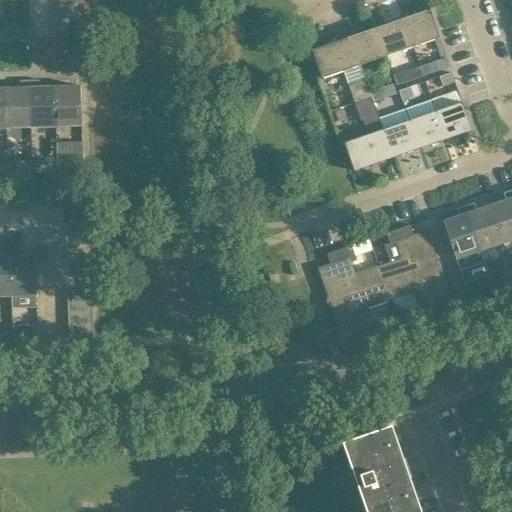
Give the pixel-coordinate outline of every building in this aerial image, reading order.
[(84,12),(84,0),(59,1),(60,13),(84,12)] [(440,38),(430,10),(403,19),(413,48),(440,38)] [(85,24),(84,12),(60,13),(60,25),(85,24)] [(413,48),(403,19),(377,28),(387,57),(413,48)] [(85,37),(85,24),(60,25),(60,38),(85,37)] [(387,57),(377,28),(351,37),(361,66),(387,57)] [(20,39),(20,29),(4,29),(4,39),(20,39)] [(361,66),(351,37),(312,50),(322,79),(342,72),(348,89),(350,88),(355,102),(371,97),(360,66),(361,66)] [(445,58),(433,62),(437,72),(449,68),(445,58)] [(405,72),(393,76),(396,86),(408,82),(405,72)] [(454,82),(450,73),(439,77),(442,87),(454,82)] [(31,128),(30,81),(21,81),(21,87),(5,88),(6,129),(31,128)] [(56,127),(55,86),(40,87),(39,81),(30,81),(31,128),(56,127)] [(393,85),(382,89),(385,99),(396,95),(393,85)] [(82,126),(81,86),(55,86),(56,127),(82,126)] [(402,101),(413,97),(410,87),(398,91),(402,101)] [(385,99),(382,89),(370,93),(374,103),(385,99)] [(393,158),(383,130),(371,98),(353,104),(359,121),(362,120),(367,135),(344,143),(354,172),(393,158)] [(472,131),(462,103),(435,112),(445,140),(472,131)] [(445,140),(435,112),(409,121),(419,149),(445,140)] [(419,149),(409,121),(383,130),(393,158),(419,149)] [(83,153),(57,154),(57,160),(57,169),(83,168),(83,153)] [(57,169),(57,160),(41,161),(42,170),(57,169)] [(24,171),(24,161),(7,162),(8,171),(24,171)] [(511,239),(511,190),(502,193),(505,200),(491,205),(504,242),(511,239)] [(504,242),(491,205),(476,210),(474,203),(465,207),(481,250),(504,242)] [(481,250),(465,207),(457,210),(459,216),(443,221),(460,271),(485,263),(481,250)] [(401,258),(379,266),(384,283),(439,264),(428,230),(414,235),(410,225),(387,233),(390,243),(395,241),(401,258)] [(352,245),(327,253),(331,263),(318,267),(330,302),(384,283),(379,266),(357,273),(351,256),(355,255),(352,245)] [(37,295),(36,254),(10,255),(11,296),(37,295)] [(0,296),(11,296),(10,255),(0,255),(0,296)] [(293,275),(299,272),(296,263),(289,265),(293,275)] [(451,299),(439,264),(384,283),(390,301),(413,293),(419,310),(414,311),(417,321),(441,313),(438,303),(451,299)] [(374,324),(368,308),(390,301),(384,283),(330,302),(342,336),(355,331),(359,341),(382,333),(379,322),(374,324)] [(93,302),(93,290),(68,291),(68,303),(93,302)] [(511,304),(511,294),(497,299),(500,308),(511,304)] [(500,308),(497,299),(482,305),(485,313),(500,308)] [(94,314),(93,302),(68,303),(68,315),(94,314)] [(94,326),(94,314),(68,315),(69,327),(94,326)] [(38,325),(12,325),(13,341),(38,341),(38,325)] [(94,339),(94,326),(69,327),(69,339),(94,339)] [(414,511),(385,427),(351,439),(352,440),(343,443),(343,444),(344,444),(347,452),(337,455),(336,455),(335,456),(351,480),(352,479),(352,478),(356,477),(367,511),(414,511)]
